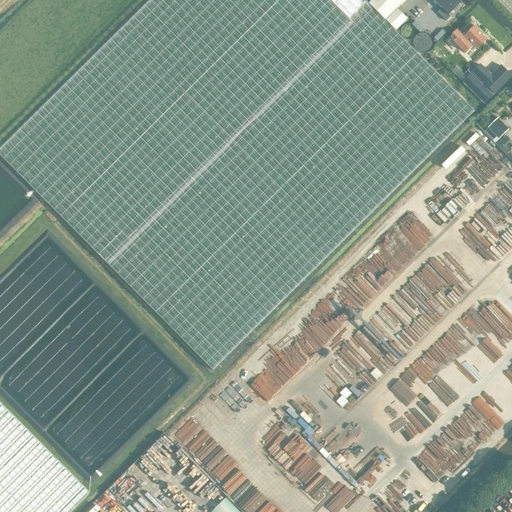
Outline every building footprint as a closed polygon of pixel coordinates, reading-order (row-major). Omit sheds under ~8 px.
[(338,0),(152,0),(0,151),(0,155),(213,371),(475,111),(375,10),(361,23),(338,0)] [(338,0),(361,23),(375,10),(365,0),(338,0)] [(386,21),(406,0),(372,0),(369,4),(386,21)] [(433,0),(442,8),(438,13),(446,21),(450,17),(451,17),(452,16),(454,16),(455,14),(455,13),(463,5),(458,0),(433,0)] [(386,21),(396,31),(408,19),(398,9),(386,21)] [(451,39),(448,42),(454,48),(457,45),(466,53),(474,44),(478,49),(487,40),(479,32),(481,31),(475,26),(471,30),(467,26),(462,31),(460,33),(457,31),(450,38),(451,39)] [(484,94),(488,98),(494,93),(495,94),(511,76),(501,66),(492,76),(480,65),(473,72),(470,75),(463,82),(480,98),(484,94)] [(499,139),(509,130),(498,118),(488,128),(499,139)] [(0,511),(68,511),(89,493),(0,403),(0,511)]
